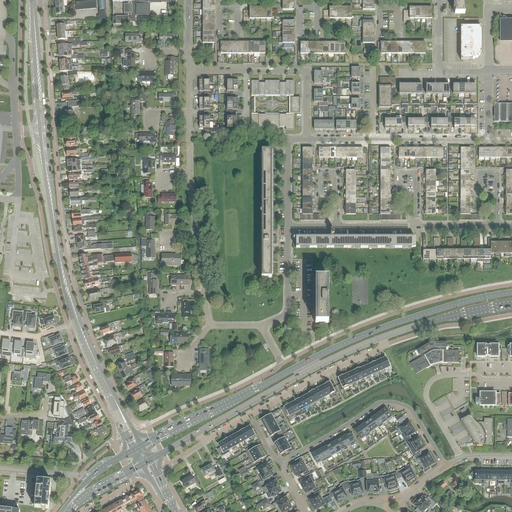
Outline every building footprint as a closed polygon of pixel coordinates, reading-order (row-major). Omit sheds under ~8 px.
[(161,3),(168,3),(168,11),(176,11),(176,8),(175,8),(175,0),(112,0),(112,2),(126,2),(126,5),(124,5),(124,14),(124,17),(116,17),(112,17),(112,24),(116,24),(116,25),(116,24),(128,24),(128,25),(128,22),(132,22),(132,21),(135,21),(135,15),(136,15),(136,16),(149,16),(149,11),(150,11),(150,4),(150,3),(152,4),(153,4),(153,3),(161,4),(161,3)] [(454,0),(455,11),(455,14),(460,14),(462,14),(465,14),(464,0),(454,0)] [(511,20),(503,16),(501,21),(500,21),(500,20),(499,20),(500,40),(511,39),(511,20)] [(360,27),(363,27),(374,27),(374,21),(373,21),(373,17),(364,17),(364,21),(361,21),(360,22),(360,27)] [(57,25),(57,33),(66,32),(66,25),(67,25),(67,21),(64,22),(64,25),(57,25)] [(481,27),(468,27),(461,27),(461,60),(472,60),(472,59),(475,59),(475,57),(478,58),(478,55),(480,56),(480,54),(480,53),(481,53),(481,27)] [(145,29),(138,29),(138,34),(125,34),(125,41),(138,41),(138,42),(141,42),(141,37),(139,37),(139,35),(145,35),(145,29)] [(57,33),(58,40),(60,40),(65,39),(67,39),(66,34),(69,34),(69,32),(66,32),(57,33)] [(160,34),(159,42),(173,42),(173,39),(178,39),(178,33),(172,33),(172,34),(160,34)] [(203,43),(205,43),(205,48),(212,48),(212,43),(214,43),(214,38),(203,38),(203,43)] [(279,43),(283,43),(283,49),(293,48),(293,44),(294,44),(294,38),(282,38),(279,38),(279,43)] [(81,42),(80,42),(71,42),(71,45),(58,46),(59,51),(72,50),(71,46),(81,45),(81,42)] [(72,50),(59,51),(59,57),(71,56),(72,59),(84,59),(84,55),(79,56),(77,54),(72,55),(72,50)] [(126,54),(126,60),(123,60),(123,67),(135,67),(135,54),(132,54),(132,51),(126,51),(126,54)] [(173,75),(173,62),(174,62),(174,58),(168,58),(168,61),(166,61),(166,75),(168,75),(168,80),(173,80),(173,75)] [(78,83),(79,83),(79,81),(94,80),(94,73),(78,74),(78,83)] [(154,73),(138,73),(138,82),(154,82),(154,73)] [(63,75),(63,77),(61,77),(62,86),(64,86),(64,89),(66,89),(68,89),(69,89),(69,88),(68,80),(74,79),(74,76),(68,77),(68,75),(63,75)] [(199,81),(199,86),(210,86),(210,83),(213,83),(213,78),(205,78),(205,81),(199,81)] [(226,78),(226,81),(227,81),(227,86),(237,86),(237,81),(232,81),(232,78),(226,78)] [(379,86),(379,88),(379,108),(391,108),(391,105),(396,105),(396,88),(396,78),(380,78),(380,86),(379,86)] [(259,81),(251,81),(251,96),(252,96),(272,96),(272,81),(265,81),(265,84),(259,84),(259,81)] [(293,95),(293,81),(286,81),(286,84),(280,84),(280,81),(272,81),(272,96),(293,95)] [(199,92),(205,92),(205,95),(213,95),(213,89),(210,89),(210,86),(199,86),(199,92)] [(226,92),(226,95),(232,95),(232,92),(237,92),(237,86),(227,86),(227,92),(226,92)] [(172,100),(175,100),(176,100),(176,93),(172,93),(172,95),(159,95),(159,102),(172,102),(172,100)] [(199,99),(199,104),(210,104),(210,99),(211,99),(211,96),(205,96),(205,99),(199,99)] [(232,96),(224,96),(224,99),(227,99),(227,104),(237,104),(237,99),(232,99),(232,96)] [(293,97),(290,97),(290,113),(293,113),(300,113),(300,111),(300,97),(293,97)] [(64,122),(73,122),(72,110),(71,107),(78,107),(77,101),(74,102),(74,101),(63,102),(68,102),(68,111),(64,111),(65,115),(64,115),(64,122)] [(511,103),(495,103),(494,122),(511,121),(511,103)] [(199,110),(205,110),(205,113),(213,113),(213,108),(210,108),(210,104),(199,104),(199,110)] [(227,110),(226,110),(226,113),(232,113),(232,110),(237,110),(237,104),(227,104),(227,110)] [(199,117),(199,123),(210,122),(210,119),(213,119),(213,117),(211,117),(211,114),(205,114),(205,117),(199,117)] [(227,122),(237,122),(237,117),(232,117),(232,114),(226,114),(226,117),(227,117),(227,122)] [(252,115),(251,115),(251,130),(259,130),(259,127),(265,127),(265,130),(272,130),(272,115),(252,115)] [(293,115),(272,115),(272,130),(280,130),(280,127),(286,127),(286,130),(293,130),(293,115)] [(385,123),(385,129),(390,129),(390,119),(385,119),(385,117),(381,117),(381,123),(385,123)] [(401,119),(396,119),(396,129),(401,129),(401,123),(404,123),(404,117),(401,117),(401,119)] [(408,123),(408,129),(413,129),(413,119),(408,119),(408,117),(404,117),(404,123),(408,123)] [(424,119),(419,119),(419,129),(424,129),(424,123),(427,123),(427,117),(424,117),(424,119)] [(447,119),(442,119),(442,129),(447,129),(447,123),(451,123),(450,117),(447,117),(447,119)] [(176,123),(176,122),(175,122),(175,118),(167,118),(167,122),(166,122),(166,128),(164,128),(164,132),(166,132),(166,136),(174,136),(174,132),(175,132),(175,129),(175,128),(176,128),(176,127),(176,126),(176,125),(176,124),(176,123)] [(199,128),(205,128),(205,131),(211,131),(211,128),(210,128),(210,122),(199,123),(199,128)] [(227,128),(226,128),(226,131),(232,131),(232,128),(237,128),(237,122),(227,122),(227,128)] [(157,136),(154,136),(153,136),(153,134),(139,134),(139,135),(136,135),(136,139),(137,139),(137,141),(139,141),(139,142),(143,142),(143,144),(149,144),(149,143),(157,143),(157,136)] [(75,142),(78,142),(77,137),(67,138),(67,140),(66,140),(66,147),(69,147),(69,149),(73,149),(73,146),(75,146),(75,142)] [(357,147),(357,158),(363,158),(363,154),(366,154),(366,149),(363,149),(363,148),(360,148),(360,147),(357,147)] [(437,158),(442,158),(442,160),(447,160),(447,153),(442,153),(442,148),(440,148),(440,147),(437,147),(437,158)] [(73,149),(69,149),(69,150),(67,150),(66,150),(67,156),(69,156),(70,155),(70,156),(80,155),(81,155),(81,158),(88,157),(87,154),(82,154),(82,152),(80,152),(80,149),(76,149),(73,149)] [(261,151),(261,278),(271,278),(271,275),(273,275),(273,244),(275,245),(277,244),(275,243),(275,239),(275,236),(273,236),(273,154),(272,154),(272,151),(267,151),(266,151),(266,149),(264,149),(264,151),(261,151)] [(163,155),(163,153),(160,153),(160,160),(162,160),(162,162),(176,163),(176,155),(163,155)] [(80,161),(90,160),(89,157),(88,157),(81,158),(82,160),(80,160),(67,161),(68,167),(81,166),(80,161)] [(152,174),(152,161),(148,161),(148,157),(142,157),(142,161),(144,161),(144,174),(152,174)] [(68,167),(68,173),(81,171),(81,174),(91,173),(93,173),(93,169),(81,170),(81,166),(68,167)] [(69,181),(71,181),(74,181),(77,181),(77,182),(80,182),(80,178),(81,174),(76,174),(71,175),(68,175),(69,176),(68,176),(68,178),(69,178),(69,181)] [(149,185),(149,182),(143,182),(143,185),(144,185),(144,198),(152,198),(152,185),(149,185)] [(175,194),(161,194),(161,197),(158,197),(158,203),(162,203),(162,202),(175,202),(175,194)] [(79,198),(73,199),(70,199),(71,202),(70,202),(70,204),(71,204),(71,205),(72,205),(72,211),(80,211),(80,205),(82,205),(82,202),(88,201),(97,201),(96,198),(88,198),(79,198)] [(81,218),(81,215),(91,214),(91,210),(80,211),(80,212),(71,212),(72,219),(81,218)] [(154,230),(154,217),(150,217),(150,213),(145,213),(144,217),(146,217),(146,230),(154,230)] [(171,223),(180,223),(180,216),(171,216),(171,215),(165,215),(165,225),(171,225),(171,223)] [(73,225),(73,226),(84,225),(86,225),(86,221),(98,220),(98,217),(87,217),(87,219),(86,219),(75,220),(73,220),(73,223),(72,223),(72,225),(73,225)] [(74,234),(83,233),(82,229),(91,228),(91,229),(97,228),(96,224),(88,225),(88,226),(74,227),(74,230),(73,231),(73,233),(74,233),(74,234)] [(334,230),(331,230),(331,233),(332,234),(330,237),(296,237),(296,238),(296,241),(296,248),(415,248),(415,238),(413,238),(413,237),(332,237),(333,235),(335,236),(337,232),(334,230)] [(491,238),(491,259),(491,254),(495,254),(495,257),(500,257),(500,242),(491,242),(491,238)] [(85,242),(76,244),(77,248),(78,248),(78,250),(83,249),(84,250),(89,250),(97,249),(101,249),(101,245),(96,245),(96,246),(93,246),(91,247),(90,247),(89,242),(85,243),(85,242)] [(505,257),(510,257),(510,242),(500,242),(500,257),(501,257),(501,254),(505,254),(505,257)] [(93,262),(97,262),(97,265),(104,264),(103,257),(102,254),(92,255),(92,257),(87,258),(87,255),(81,256),(79,256),(79,257),(79,258),(79,259),(80,260),(80,262),(84,261),(84,262),(88,261),(92,260),(93,262)] [(114,255),(115,262),(115,264),(137,262),(139,256),(131,254),(114,255)] [(181,255),(173,255),(162,255),(161,265),(181,265),(181,255)] [(82,271),(81,272),(82,274),(83,274),(83,275),(92,272),(91,269),(98,269),(98,266),(89,266),(82,268),(82,271)] [(83,275),(82,276),(83,278),(84,278),(85,281),(93,279),(101,278),(100,275),(95,276),(92,276),(92,272),(83,275)] [(157,295),(157,281),(154,281),(154,274),(148,274),(148,286),(149,286),(149,295),(157,295)] [(132,276),(129,277),(131,285),(134,284),(135,285),(137,284),(136,279),(133,280),(132,276)] [(171,286),(184,286),(188,286),(189,276),(171,276),(171,286)] [(93,280),(85,282),(85,284),(85,285),(85,286),(86,286),(87,288),(87,289),(100,285),(99,283),(101,283),(101,284),(110,281),(109,278),(108,278),(105,278),(101,278),(93,279),(93,280)] [(328,278),(315,278),(315,299),(313,299),(312,301),(312,305),(315,305),(315,323),(328,323),(328,278)] [(100,294),(106,292),(105,290),(103,290),(99,291),(92,292),(88,293),(90,300),(101,297),(100,294)] [(195,303),(195,300),(183,300),(183,303),(182,303),(182,318),(190,318),(190,304),(191,304),(192,305),(195,304),(195,303)] [(95,313),(104,311),(104,313),(110,312),(109,307),(107,308),(106,304),(107,304),(107,301),(102,302),(102,305),(93,307),(95,313)] [(139,306),(133,308),(135,315),(141,313),(139,306)] [(12,311),(11,319),(15,319),(15,321),(14,326),(15,326),(15,327),(21,328),(22,316),(23,312),(18,311),(12,311)] [(25,320),(28,321),(28,322),(28,327),(29,327),(29,329),(34,329),(36,317),(31,317),(32,313),(26,312),(25,320)] [(114,320),(111,313),(101,317),(97,319),(99,325),(114,320)] [(168,324),(168,322),(174,322),(174,315),(156,315),(156,325),(162,325),(162,324),(168,324)] [(43,316),(39,317),(42,326),(45,325),(46,327),(55,324),(55,325),(58,324),(56,318),(54,318),(54,317),(46,320),(45,316),(43,316)] [(103,335),(116,330),(113,323),(107,324),(108,327),(101,329),(103,335)] [(107,338),(104,339),(105,342),(105,343),(106,345),(107,345),(108,348),(112,346),(116,344),(118,343),(117,338),(119,338),(119,339),(124,337),(123,332),(110,336),(110,337),(107,338)] [(187,344),(187,338),(187,334),(170,334),(170,343),(176,343),(176,344),(187,344)] [(52,336),(46,339),(48,344),(51,343),(52,347),(63,343),(62,342),(63,341),(61,336),(54,339),(52,336)] [(7,357),(13,357),(14,349),(11,348),(11,341),(10,341),(9,340),(7,340),(6,339),(4,339),(3,352),(8,353),(7,357)] [(17,341),(16,340),(15,353),(19,354),(19,358),(24,358),(25,350),(22,350),(23,342),(21,342),(20,341),(19,341),(17,341)] [(32,342),(30,342),(29,342),(27,342),(26,355),(31,355),(30,359),(36,359),(36,351),(33,351),(34,343),(33,343),(32,342)] [(421,357),(410,364),(416,374),(421,371),(426,368),(431,365),(434,364),(434,363),(436,362),(438,362),(438,363),(441,362),(441,363),(442,363),(453,363),(459,363),(459,358),(459,350),(446,350),(446,347),(447,347),(447,345),(447,342),(430,342),(416,350),(419,355),(420,355),(421,357)] [(118,347),(109,350),(110,353),(109,353),(110,356),(111,355),(111,356),(120,353),(119,350),(123,349),(123,350),(129,348),(127,344),(119,347),(118,347)] [(477,345),(477,350),(477,357),(498,357),(498,351),(501,351),(501,346),(498,346),(498,345),(477,345)] [(57,347),(50,350),(52,355),(55,354),(57,358),(67,354),(67,353),(68,352),(66,348),(65,349),(64,347),(58,350),(57,347)] [(209,350),(200,350),(200,370),(209,370),(209,350)] [(173,367),(173,356),(173,353),(165,353),(165,367),(173,367)] [(386,357),(380,360),(384,369),(390,367),(386,357)] [(60,365),(61,369),(70,366),(71,367),(73,366),(71,359),(69,360),(69,359),(63,361),(61,358),(55,361),(57,366),(60,365)] [(380,360),(375,362),(379,371),(384,369),(380,360)] [(380,372),(379,371),(375,362),(370,364),(374,374),(374,375),(380,372)] [(125,363),(117,367),(120,373),(133,366),(132,365),(130,366),(128,366),(128,367),(125,363)] [(133,366),(120,373),(123,379),(134,374),(132,370),(138,367),(137,364),(136,365),(133,366)] [(369,376),(374,374),(370,364),(365,367),(369,376)] [(21,372),(14,372),(14,374),(12,374),(12,382),(20,383),(20,378),(23,378),(23,382),(27,382),(28,372),(30,372),(31,367),(24,366),(23,371),(21,371),(21,372)] [(363,378),(364,378),(366,377),(367,379),(370,378),(369,376),(365,367),(360,369),(359,369),(363,378)] [(358,381),(359,381),(361,379),(362,382),(365,381),(364,378),(363,378),(359,369),(360,369),(359,369),(354,371),(358,381)] [(354,371),(349,373),(353,383),(354,387),(357,385),(356,383),(359,382),(359,381),(358,381),(354,371)] [(34,389),(42,389),(43,382),(49,383),(50,375),(47,375),(47,374),(38,373),(37,378),(35,377),(34,389)] [(353,383),(349,373),(343,376),(348,385),(353,383)] [(139,375),(134,378),(130,380),(130,381),(128,382),(129,384),(126,385),(127,386),(126,387),(127,389),(128,389),(129,390),(138,385),(136,381),(137,381),(136,380),(141,378),(139,375)] [(75,376),(65,381),(66,383),(69,382),(71,385),(79,381),(79,380),(79,379),(78,378),(77,377),(76,378),(75,376)] [(191,376),(179,376),(171,376),(171,385),(191,385),(191,376)] [(341,384),(338,386),(340,391),(344,390),(343,388),(348,385),(343,376),(338,378),(341,384)] [(157,386),(154,380),(146,383),(148,387),(152,385),(153,388),(156,387),(157,386)] [(330,382),(324,385),(329,394),(334,392),(335,394),(339,392),(336,387),(333,388),(330,382)] [(79,384),(69,389),(70,391),(74,389),(76,392),(83,389),(83,388),(82,386),(81,386),(81,385),(80,385),(79,384)] [(143,385),(136,389),(137,391),(131,394),(132,397),(132,398),(133,400),(134,400),(144,395),(141,389),(144,387),(143,385)] [(325,397),(329,394),(324,385),(319,388),(324,397),(325,397)] [(319,388),(314,390),(320,401),(325,398),(325,397),(324,397),(319,388)] [(309,393),(309,394),(309,393),(315,404),(320,401),(314,390),(309,393)] [(87,397),(87,396),(86,394),(85,394),(84,391),(80,393),(73,397),(74,399),(78,397),(80,401),(87,397)] [(310,406),(315,404),(309,393),(309,394),(304,396),(309,405),(310,406)] [(500,393),(481,393),(480,393),(480,399),(475,399),(475,404),(480,404),(480,406),(500,406),(500,393)] [(304,396),(299,399),(304,408),(309,405),(304,396)] [(54,403),(52,417),(59,417),(60,408),(63,408),(64,402),(60,402),(60,398),(54,398),(54,399),(55,399),(55,403),(54,403)] [(80,401),(77,402),(78,405),(81,404),(83,408),(91,404),(88,398),(80,402),(80,401)] [(136,404),(141,412),(149,407),(145,399),(136,404)] [(306,410),(304,408),(299,399),(294,401),(300,412),(299,412),(300,413),(306,410)] [(295,414),(299,412),(300,412),(294,401),(289,404),(295,414)] [(295,414),(289,404),(281,408),(282,410),(285,416),(288,415),(290,418),(295,415),(295,414)] [(87,415),(95,411),(94,411),(95,410),(93,407),(93,408),(92,406),(85,410),(84,408),(75,413),(77,416),(83,413),(86,412),(87,415)] [(387,421),(392,417),(385,408),(381,412),(387,421)] [(387,421),(381,412),(376,415),(383,424),(387,421)] [(273,416),(275,415),(274,413),(261,420),(264,426),(274,420),(275,420),(273,416)] [(98,417),(97,415),(96,414),(86,419),(87,421),(89,420),(89,421),(90,420),(90,421),(89,421),(91,424),(92,423),(92,424),(98,421),(99,420),(99,419),(98,416),(98,417)] [(383,424),(376,415),(372,418),(378,427),(379,428),(384,425),(383,424)] [(472,416),(471,415),(469,417),(468,416),(464,418),(461,421),(474,443),(475,444),(476,446),(482,446),(483,445),(483,444),(484,444),(493,444),(493,418),(484,418),(484,422),(475,422),(474,421),(474,420),(473,419),(473,418),(472,417),(472,416)] [(378,427),(372,418),(367,421),(374,430),(378,427)] [(68,425),(73,426),(70,419),(64,421),(59,421),(59,424),(55,424),(54,430),(53,435),(55,435),(54,441),(58,441),(62,442),(62,441),(66,441),(66,442),(67,442),(72,442),(74,441),(72,436),(68,435),(68,433),(67,433),(67,431),(68,431),(68,425)] [(33,420),(33,422),(31,422),(31,421),(29,421),(29,420),(21,421),(21,423),(22,423),(21,434),(30,435),(31,431),(32,432),(32,430),(33,430),(38,430),(37,436),(42,436),(42,437),(43,431),(44,422),(43,421),(43,422),(39,421),(33,421),(33,420)] [(264,426),(267,431),(277,426),(277,425),(274,420),(264,426)] [(103,424),(102,423),(101,423),(100,422),(99,423),(98,421),(92,424),(85,427),(86,430),(92,426),(93,428),(94,427),(96,430),(103,426),(102,425),(103,424)] [(374,430),(367,421),(363,424),(370,433),(374,430)] [(401,434),(412,427),(409,422),(403,426),(401,423),(396,427),(397,430),(398,429),(401,434)] [(365,437),(366,438),(371,434),(370,433),(363,424),(359,428),(365,437)] [(278,425),(277,425),(277,426),(267,431),(270,437),(277,433),(278,436),(286,432),(283,426),(280,428),(278,425)] [(96,430),(82,436),(84,440),(93,435),(92,434),(96,432),(96,433),(97,433),(99,436),(102,434),(102,435),(103,434),(103,435),(106,433),(106,432),(103,427),(103,426),(96,430)] [(250,426),(244,429),(249,438),(252,437),(253,439),(256,437),(250,426)] [(6,427),(5,436),(0,435),(0,434),(0,432),(0,431),(0,443),(0,444),(0,443),(13,445),(13,437),(12,437),(13,428),(6,427)] [(401,434),(400,434),(405,442),(411,439),(409,436),(415,432),(412,427),(401,434)] [(365,437),(359,428),(354,431),(361,440),(365,437)] [(244,429),(239,432),(244,441),(249,438),(244,429)] [(244,441),(239,432),(234,435),(239,444),(244,441)] [(277,449),(288,443),(287,440),(289,438),(286,433),(279,437),(281,440),(274,443),(277,449)] [(350,445),(351,447),(356,444),(350,433),(345,436),(350,445)] [(234,435),(228,438),(235,449),(237,448),(236,446),(239,444),(234,435)] [(350,445),(345,436),(340,439),(346,450),(348,449),(347,446),(350,445)] [(405,442),(409,449),(410,450),(421,442),(418,437),(412,441),(411,439),(405,442)] [(233,450),(235,449),(228,438),(223,441),(228,450),(229,450),(231,448),(233,450)] [(346,450),(340,439),(335,441),(340,450),(343,448),(344,451),(346,450)] [(228,450),(223,441),(218,444),(220,448),(217,450),(221,457),(230,452),(229,450),(228,450)] [(340,450),(335,441),(331,444),(336,454),(341,451),(340,450)] [(410,450),(409,449),(409,450),(412,454),(411,455),(413,458),(420,454),(418,451),(424,447),(421,442),(410,450)] [(290,446),(288,443),(277,449),(280,454),(287,451),(289,453),(295,450),(292,445),(290,446)] [(336,454),(331,444),(326,446),(331,456),(332,456),(336,454)] [(252,450),(250,447),(245,450),(247,453),(246,453),(249,459),(262,451),(259,446),(252,450)] [(327,460),(332,457),(332,456),(331,456),(326,446),(321,449),(327,460)] [(322,462),(322,463),(327,460),(321,449),(317,452),(322,462)] [(262,451),(249,459),(252,464),(265,457),(262,451)] [(322,462),(317,452),(312,454),(317,464),(322,462)] [(421,465),(432,458),(430,454),(429,454),(428,453),(422,457),(420,455),(415,458),(417,461),(419,459),(422,464),(420,465),(421,465)] [(306,465),(301,457),(296,460),(297,463),(291,467),(291,468),(290,468),(293,472),(306,465)] [(422,470),(424,474),(430,470),(428,467),(434,463),(434,462),(432,458),(421,465),(424,470),(422,470)] [(257,469),(255,470),(256,473),(258,472),(260,475),(271,468),(270,469),(267,463),(263,466),(263,465),(260,466),(260,467),(257,469)] [(219,468),(216,469),(215,470),(211,464),(210,464),(207,465),(207,466),(200,470),(205,478),(213,473),(216,478),(218,477),(223,475),(219,468)] [(403,468),(411,480),(416,477),(412,471),(414,470),(411,464),(404,468),(403,468)] [(306,465),(293,472),(295,476),(296,476),(296,477),(303,473),(304,476),(310,473),(306,465)] [(260,475),(258,476),(262,482),(264,481),(263,480),(266,478),(267,479),(270,477),(269,476),(273,474),(272,472),(273,472),(271,468),(260,475)] [(402,477),(406,483),(411,480),(403,468),(399,471),(398,470),(396,472),(396,473),(399,479),(402,477)] [(314,483),(315,482),(313,477),(314,476),(312,473),(305,477),(306,480),(300,484),(303,489),(314,482),(314,483)] [(388,475),(393,490),(397,488),(397,487),(398,487),(396,480),(399,479),(396,473),(389,475),(388,475)] [(382,485),(385,484),(387,490),(388,490),(389,491),(393,490),(388,475),(383,477),(383,476),(380,476),(382,485)] [(201,483),(197,476),(196,477),(193,478),(192,476),(187,478),(188,478),(186,479),(182,481),(187,491),(186,489),(189,487),(196,484),(197,485),(200,483),(201,483)] [(377,478),(372,478),(373,493),(378,493),(378,492),(379,492),(378,485),(382,485),(380,476),(377,477),(377,478)] [(459,493),(465,489),(462,485),(465,483),(461,479),(456,482),(455,481),(450,485),(454,491),(457,490),(459,493)] [(35,507),(48,508),(51,481),(44,480),(42,480),(40,480),(39,480),(38,480),(37,480),(37,482),(37,483),(35,507)] [(354,481),(358,496),(362,495),(362,494),(363,494),(360,480),(355,481),(354,481)] [(265,493),(278,486),(275,481),(272,483),(271,482),(268,484),(269,484),(266,486),(262,488),(265,493)] [(347,490),(350,489),(352,496),(353,496),(353,497),(358,496),(354,481),(349,482),(349,481),(344,482),(347,490)] [(444,481),(436,486),(439,491),(447,486),(444,481)] [(303,489),(306,494),(312,490),(313,493),(319,490),(318,487),(316,487),(314,483),(314,482),(303,489)] [(346,498),(347,498),(344,492),(347,490),(344,482),(340,485),(340,486),(336,489),(343,501),(347,499),(346,498)] [(281,492),(278,486),(265,493),(268,499),(271,497),(272,497),(275,495),(275,496),(278,495),(278,494),(281,492)] [(339,504),(343,501),(336,489),(331,491),(328,493),(329,496),(331,499),(334,497),(337,503),(338,503),(339,504)] [(135,504),(138,503),(141,501),(144,500),(142,497),(143,496),(142,496),(141,495),(142,495),(140,492),(139,491),(138,491),(132,494),(132,495),(130,496),(134,502),(135,504)] [(208,500),(214,496),(211,491),(205,495),(208,500)] [(323,499),(320,494),(321,494),(320,491),(314,494),(316,497),(309,500),(310,501),(309,502),(311,506),(321,500),(323,499)] [(450,491),(444,496),(447,500),(453,494),(450,491)] [(120,501),(119,502),(120,504),(122,509),(124,508),(129,505),(130,508),(135,505),(133,503),(134,502),(130,496),(128,497),(128,496),(121,500),(121,501),(120,501)] [(321,500),(311,506),(313,510),(314,509),(315,510),(324,505),(325,504),(326,505),(329,503),(333,501),(331,499),(329,496),(323,499),(321,500)] [(427,501),(423,496),(418,501),(429,511),(436,504),(435,504),(431,500),(430,499),(427,501)] [(277,509),(289,502),(286,497),(282,499),(281,498),(278,500),(279,501),(276,502),(276,503),(273,504),(276,510),(277,509)] [(195,511),(199,511),(205,509),(203,506),(206,504),(204,501),(205,501),(203,499),(197,502),(199,504),(194,508),(195,510),(194,510),(195,511)] [(133,511),(136,511),(147,506),(146,504),(146,503),(145,501),(144,501),(136,505),(138,509),(133,511)] [(428,511),(429,511),(418,501),(414,505),(419,510),(416,511),(428,511)] [(116,504),(113,505),(117,511),(120,511),(121,511),(123,510),(120,504),(119,502),(118,503),(118,502),(117,502),(116,503),(116,504)] [(292,508),(289,502),(277,509),(278,511),(284,511),(285,511),(286,511),(288,511),(288,510),(292,508)]
